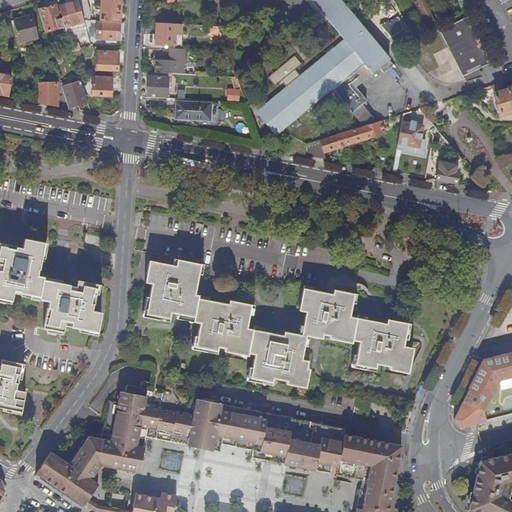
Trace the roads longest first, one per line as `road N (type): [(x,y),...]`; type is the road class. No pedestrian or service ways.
road 1 (residential): [(130,142),(117,329),(91,380),(20,478)]
road 2 (secondary): [(397,197),(130,142)]
road 3 (residential): [(130,142),(135,0)]
road 4 (secondary): [(0,116),(130,142)]
road 5 (secondary): [(397,197),(510,255)]
road 6 (residential): [(434,97),(353,0)]
road 7 (secondary): [(455,363),(510,255)]
